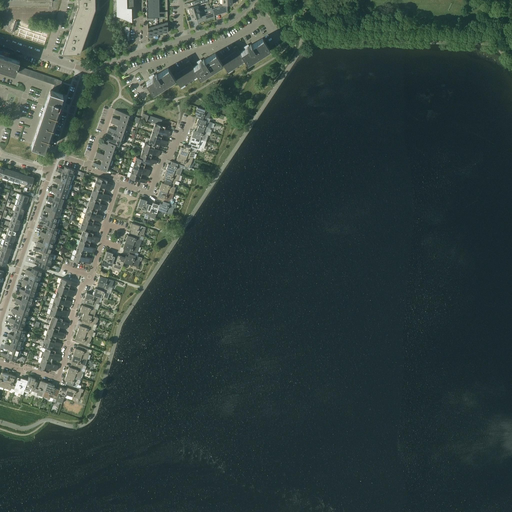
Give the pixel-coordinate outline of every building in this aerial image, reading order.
[(78,0),(78,6),(62,53),(80,53),(95,8),(95,3),(94,3),(94,1),(95,1),(94,0),(78,0)] [(123,18),(132,21),(131,11),(133,11),(133,0),(116,0),(117,15),(123,18)] [(146,0),(146,1),(147,1),(147,3),(146,3),(146,7),(147,7),(147,8),(146,8),(147,12),(147,13),(147,17),(159,17),(158,0),(146,0)] [(188,8),(190,14),(199,11),(198,5),(208,2),(207,0),(197,0),(191,2),(193,5),(194,5),(194,6),(188,8)] [(212,9),(212,10),(214,16),(227,12),(227,6),(226,6),(226,5),(232,4),(232,0),(222,0),(222,4),(219,4),(219,7),(212,9)] [(199,11),(190,14),(192,20),(196,18),(196,20),(197,20),(198,23),(215,18),(214,16),(212,10),(210,10),(211,13),(201,16),(199,11)] [(235,53),(221,62),(222,63),(228,72),(246,61),(247,63),(269,48),(263,38),(252,45),(251,44),(247,47),(248,48),(245,50),(245,49),(236,55),(235,53)] [(188,68),(174,77),(174,78),(180,87),(198,76),(199,77),(222,63),(221,62),(215,53),(204,60),(204,59),(200,61),(201,63),(198,65),(197,64),(189,70),(188,68)] [(0,67),(15,73),(16,72),(18,66),(19,62),(0,55),(0,67)] [(174,77),(168,67),(157,75),(156,74),(153,76),(153,78),(150,79),(146,82),(152,92),(174,78),(174,77)] [(58,92),(52,90),(51,90),(32,145),(43,148),(56,110),(60,112),(63,103),(59,101),(62,94),(58,92)] [(196,117),(198,118),(206,120),(207,117),(209,118),(211,111),(197,107),(195,113),(197,114),(196,117)] [(121,115),(120,117),(129,120),(131,115),(115,110),(114,113),(121,115)] [(141,119),(155,123),(160,125),(162,120),(143,113),(141,119)] [(112,117),(111,120),(127,125),(129,120),(120,117),(119,119),(112,117)] [(198,125),(197,128),(207,131),(208,128),(210,129),(212,122),(206,120),(198,118),(196,124),(198,125)] [(117,125),(116,127),(126,130),(127,125),(111,120),(110,123),(117,125)] [(155,123),(153,128),(170,134),(171,131),(164,129),(165,126),(160,125),(155,123)] [(109,127),(108,130),(124,135),(126,130),(116,127),(116,130),(109,127)] [(153,128),(152,133),(162,137),(162,134),(169,137),(170,134),(153,128)] [(194,130),(192,137),(206,141),(208,135),(206,134),(207,131),(197,128),(196,131),(194,130)] [(114,135),(113,138),(122,141),(124,135),(108,130),(107,133),(114,135)] [(152,133),(150,138),(167,144),(168,141),(161,139),(162,137),(152,133)] [(192,144),(191,147),(194,148),(201,150),(202,147),(204,148),(206,141),(192,137),(189,143),(192,144)] [(104,141),(108,142),(117,145),(120,146),(122,141),(113,138),(112,140),(106,138),(104,141)] [(150,138),(148,144),(155,146),(158,147),(159,145),(166,147),(167,144),(150,138)] [(100,142),(99,144),(115,150),(117,145),(108,142),(107,144),(100,142)] [(145,142),(143,148),(160,153),(161,150),(154,148),(155,146),(148,144),(145,142)] [(105,150),(104,152),(113,155),(115,150),(99,144),(98,147),(105,150)] [(181,147),(179,153),(193,158),(195,151),(193,151),(194,148),(191,147),(184,144),(183,147),(181,147)] [(143,148),(141,153),(151,156),(152,154),(159,156),(160,153),(143,148)] [(97,152),(96,155),(112,160),(113,155),(104,152),(104,154),(97,152)] [(141,153),(140,158),(153,162),(153,163),(156,164),(157,161),(151,158),(151,156),(141,153)] [(179,161),(178,163),(178,164),(181,165),(188,167),(189,164),(191,165),(193,158),(179,153),(177,160),(179,161)] [(102,160),(101,162),(110,165),(112,160),(96,155),(95,158),(102,160)] [(136,157),(134,162),(144,165),(145,163),(152,165),(153,163),(153,162),(140,158),(136,157)] [(168,163),(166,170),(180,175),(182,168),(180,167),(181,165),(178,164),(178,163),(171,161),(170,164),(168,163)] [(110,165),(101,162),(100,164),(93,162),(92,165),(108,170),(110,165)] [(134,162),(133,167),(149,173),(150,170),(144,168),(144,165),(134,162)] [(59,167),(58,170),(73,175),(75,170),(65,166),(64,169),(59,167)] [(133,167),(131,172),(141,176),(142,173),(148,176),(149,173),(133,167)] [(2,177),(8,179),(11,170),(5,168),(2,177)] [(8,179),(14,181),(17,172),(11,170),(8,179)] [(62,173),(61,176),(72,179),(73,175),(58,170),(57,172),(62,173)] [(166,177),(165,180),(175,184),(178,185),(179,182),(178,181),(180,175),(166,170),(163,177),(166,177)] [(14,181),(19,183),(22,174),(17,172),(14,181)] [(141,176),(131,172),(129,178),(146,183),(147,180),(140,178),(141,176)] [(19,183),(25,185),(28,176),(22,174),(19,183)] [(28,176),(25,185),(31,187),(34,178),(28,176)] [(56,177),(55,179),(70,184),(72,179),(61,176),(60,179),(56,177)] [(97,177),(95,182),(112,188),(113,185),(106,183),(107,180),(97,177)] [(59,183),(58,186),(68,189),(70,184),(55,179),(54,181),(59,183)] [(162,182),(159,189),(174,194),(176,187),(174,186),(175,184),(165,180),(164,183),(162,182)] [(95,182),(94,187),(104,191),(104,189),(111,191),(112,188),(95,182)] [(52,187),(52,189),(67,194),(68,189),(58,186),(57,188),(52,187)] [(94,187),(92,193),(109,198),(110,195),(103,193),(104,191),(94,187)] [(56,193),(55,195),(65,199),(67,194),(52,189),(51,191),(56,193)] [(158,199),(163,201),(168,203),(168,202),(172,204),(173,201),(172,198),(174,194),(159,189),(157,196),(159,196),(158,199)] [(20,193),(18,199),(27,202),(29,196),(20,193)] [(92,193),(90,198),(100,201),(101,199),(108,201),(109,198),(92,193)] [(49,196),(48,199),(63,204),(65,199),(55,195),(54,198),(49,196)] [(90,198),(88,203),(105,208),(106,206),(99,203),(100,201),(90,198)] [(143,213),(146,214),(149,204),(146,203),(147,201),(140,198),(135,212),(142,215),(143,213)] [(18,199),(16,205),(25,208),(27,202),(18,199)] [(52,202),(52,205),(62,208),(63,204),(48,199),(48,201),(52,202)] [(160,203),(159,205),(158,210),(172,214),(174,208),(172,207),(173,204),(172,204),(168,202),(168,203),(163,201),(162,204),(160,203)] [(149,204),(146,214),(144,218),(147,219),(148,217),(155,219),(158,210),(159,205),(153,202),(152,205),(149,204)] [(88,203),(87,208),(97,211),(98,209),(104,211),(105,208),(88,203)] [(16,205),(14,211),(23,214),(25,208),(16,205)] [(46,206),(45,208),(60,213),(62,208),(52,205),(51,208),(46,206)] [(49,212),(48,215),(59,218),(60,213),(45,208),(44,210),(49,212)] [(87,208),(85,213),(102,219),(103,216),(96,214),(97,211),(87,208)] [(14,211),(12,216),(21,219),(23,214),(14,211)] [(85,213),(83,218),(93,222),(94,219),(101,221),(102,219),(85,213)] [(43,216),(42,218),(57,223),(59,218),(48,215),(47,217),(43,216)] [(12,216),(10,222),(19,225),(21,219),(12,216)] [(46,222),(45,224),(55,228),(57,223),(42,218),(41,220),(46,222)] [(83,218),(82,223),(98,229),(99,226),(93,224),(93,222),(83,218)] [(10,222),(8,228),(17,231),(19,225),(10,222)] [(132,230),(131,233),(141,236),(142,233),(144,234),(146,227),(132,222),(129,229),(132,230)] [(80,229),(83,230),(90,232),(91,229),(97,232),(98,229),(82,223),(80,229)] [(48,228),(47,230),(57,234),(59,229),(55,228),(45,224),(44,224),(43,226),(48,228)] [(8,228),(6,233),(15,236),(17,231),(8,228)] [(41,231),(40,234),(55,239),(57,234),(47,230),(46,233),(41,231)] [(83,230),(81,235),(98,240),(99,238),(93,235),(93,233),(90,232),(83,230)] [(6,233),(5,239),(14,242),(15,236),(6,233)] [(127,235),(125,241),(139,246),(142,240),(140,239),(141,236),(131,233),(130,235),(127,235)] [(44,237),(44,240),(54,244),(55,239),(40,234),(40,236),(44,237)] [(81,235),(80,240),(90,243),(91,241),(97,243),(98,240),(81,235)] [(5,239),(3,245),(12,248),(14,242),(5,239)] [(38,241),(37,243),(52,248),(54,244),(44,240),(43,243),(38,241)] [(80,240),(78,245),(95,251),(96,248),(89,246),(90,243),(80,240)] [(124,252),(129,253),(134,255),(135,252),(137,253),(139,246),(125,241),(123,248),(125,249),(124,252)] [(41,247),(40,250),(51,253),(52,248),(37,243),(36,246),(41,247)] [(3,245),(1,251),(10,254),(12,248),(3,245)] [(78,245),(76,250),(86,253),(87,251),(94,253),(95,251),(78,245)] [(43,253),(42,256),(52,259),(54,254),(51,253),(40,250),(39,249),(38,252),(43,253)] [(76,250),(75,255),(91,261),(92,258),(86,256),(86,253),(76,250)] [(1,251),(0,252),(0,256),(8,259),(10,254),(1,251)] [(109,265),(112,266),(115,256),(112,255),(113,253),(106,251),(101,265),(108,267),(109,265)] [(126,255),(125,257),(124,262),(138,267),(140,260),(141,260),(142,257),(134,255),(129,253),(128,256),(126,255)] [(91,261),(75,255),(73,260),(83,264),(84,261),(90,264),(91,261)] [(115,256),(112,266),(111,269),(114,271),(115,270),(121,271),(124,262),(125,257),(119,255),(118,257),(115,256)] [(36,257),(36,259),(51,264),(52,259),(42,256),(41,258),(36,257)] [(51,264),(36,259),(35,261),(40,263),(39,266),(49,269),(51,264)] [(27,269),(26,272),(41,277),(42,272),(32,268),(31,271),(27,269)] [(30,275),(29,278),(39,281),(41,277),(26,272),(25,274),(30,275)] [(100,283),(99,286),(109,289),(110,286),(111,287),(114,280),(100,275),(97,282),(100,283)] [(23,279),(22,281),(37,286),(39,281),(29,278),(28,281),(23,279)] [(61,278),(59,283),(69,287),(70,284),(77,286),(78,283),(61,278)] [(26,285),(26,288),(36,291),(37,286),(22,281),(22,283),(26,285)] [(59,283),(58,288),(74,294),(75,291),(69,289),(69,287),(59,283)] [(95,288),(93,294),(93,295),(101,297),(107,299),(110,293),(108,292),(109,289),(99,286),(98,289),(95,288)] [(20,289),(19,291),(34,296),(36,291),(26,288),(25,290),(20,289)] [(58,288),(56,293),(66,297),(67,294),(73,297),(74,294),(58,288)] [(23,295),(22,297),(33,301),(34,296),(19,291),(18,293),(23,295)] [(87,300),(86,303),(96,306),(97,303),(98,304),(101,297),(93,295),(93,294),(86,292),(84,299),(87,300)] [(56,293),(54,298),(71,304),(72,301),(65,299),(66,297),(56,293)] [(17,298),(16,300),(31,306),(33,301),(22,297),(21,300),(17,298)] [(52,298),(50,303),(52,304),(63,307),(63,305),(70,307),(71,304),(54,298),(52,298)] [(20,304),(19,307),(29,310),(31,306),(16,300),(15,303),(20,304)] [(80,311),(84,313),(94,316),(97,309),(95,309),(96,306),(86,303),(85,305),(82,305),(80,311)] [(52,304),(51,309),(67,314),(68,312),(62,309),(63,307),(52,304)] [(13,308),(13,310),(28,315),(29,310),(19,307),(18,310),(13,308)] [(49,314),(52,315),(59,317),(60,315),(67,317),(67,314),(51,309),(49,314)] [(17,314),(16,317),(26,320),(28,315),(13,310),(12,312),(17,314)] [(84,320),(83,323),(93,326),(94,323),(96,324),(98,317),(94,316),(84,313),(82,319),(84,320)] [(52,315),(51,320),(67,326),(68,323),(62,321),(63,318),(59,317),(52,315)] [(10,318),(9,320),(24,325),(26,320),(16,317),(15,319),(10,318)] [(13,324),(13,326),(23,330),(24,325),(9,320),(9,322),(13,324)] [(51,320),(49,325),(59,329),(60,326),(66,329),(67,326),(51,320)] [(80,325),(77,331),(92,336),(94,330),(92,329),(93,326),(83,323),(82,326),(80,325)] [(49,325),(47,330),(64,336),(65,333),(58,331),(59,329),(49,325)] [(15,330),(14,332),(25,336),(26,331),(23,330),(13,326),(11,326),(10,328),(15,330)] [(47,330),(46,336),(56,339),(56,337),(63,339),(64,336),(47,330)] [(92,336),(77,331),(75,338),(78,339),(77,342),(87,345),(88,342),(89,343),(92,336)] [(9,333),(8,336),(23,341),(25,336),(14,332),(13,335),(9,333)] [(12,339),(11,342),(21,345),(23,341),(8,336),(7,338),(12,339)] [(46,336),(44,341),(61,346),(61,343),(55,341),(56,339),(46,336)] [(42,346),(45,347),(52,349),(53,347),(60,349),(61,346),(44,341),(42,346)] [(5,343),(5,345),(20,350),(21,345),(11,342),(10,345),(5,343)] [(9,349),(8,352),(18,355),(20,350),(5,345),(4,348),(9,349)] [(75,347),(73,354),(87,359),(90,352),(88,352),(89,349),(79,345),(78,348),(75,347)] [(45,347),(44,352),(60,358),(61,355),(55,353),(56,350),(52,349),(45,347)] [(18,355),(8,352),(7,354),(2,353),(1,355),(16,360),(18,355)] [(41,357),(42,357),(52,361),(53,358),(60,361),(60,358),(44,352),(42,352),(41,357)] [(73,362),(72,364),(82,368),(83,365),(85,366),(87,359),(73,354),(71,361),(73,362)] [(42,357),(40,362),(57,368),(58,365),(51,363),(52,361),(42,357)] [(57,368),(40,362),(39,368),(49,371),(49,369),(56,371),(57,368)] [(69,366),(67,373),(81,378),(83,371),(81,371),(82,368),(72,364),(71,367),(69,366)] [(0,386),(4,388),(9,373),(2,371),(1,374),(0,373),(0,386)] [(11,388),(14,389),(17,379),(15,378),(15,376),(9,373),(4,388),(11,390),(11,388)] [(66,383),(71,385),(76,387),(77,384),(79,385),(81,378),(67,373),(65,380),(67,381),(66,383)] [(31,391),(34,392),(38,382),(35,381),(36,378),(29,376),(28,380),(24,390),(31,393),(31,391)] [(23,394),(24,390),(28,380),(21,378),(20,380),(17,379),(14,389),(13,391),(23,394)] [(36,394),(43,397),(48,382),(41,380),(40,383),(38,382),(34,392),(37,393),(36,394)] [(50,397),(53,398),(57,388),(54,387),(55,385),(48,382),(43,397),(50,399),(50,397)] [(67,387),(67,389),(65,394),(79,399),(82,392),(83,392),(84,389),(76,387),(71,385),(70,388),(67,387)] [(57,388),(53,398),(56,399),(55,401),(62,403),(65,394),(67,389),(60,387),(59,389),(57,388)]
